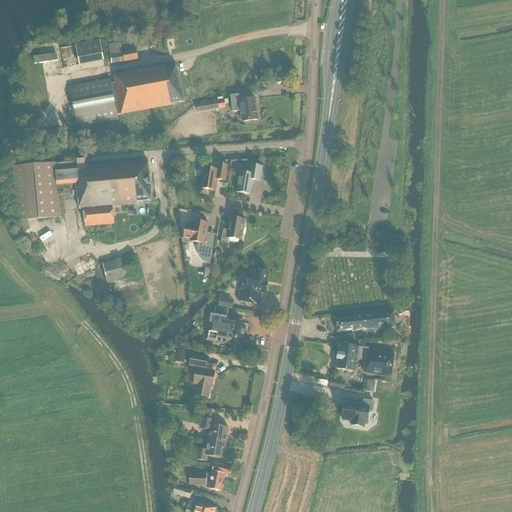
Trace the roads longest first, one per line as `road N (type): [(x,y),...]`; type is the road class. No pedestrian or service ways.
road 1 (track): [(431,511),(442,0)]
road 2 (primary): [(292,336),(330,106)]
road 3 (unclassified): [(315,0),(298,215)]
road 4 (unclassified): [(277,333),(236,511)]
road 5 (primary): [(253,511),(292,336)]
